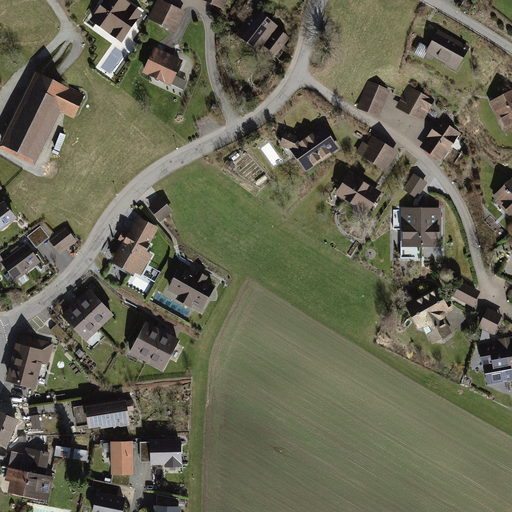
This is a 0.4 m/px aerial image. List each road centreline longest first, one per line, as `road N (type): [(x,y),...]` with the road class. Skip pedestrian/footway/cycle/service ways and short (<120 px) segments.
road 1 (residential): [(297,73),(255,121),(135,191),(62,288),(0,328)]
road 2 (residential): [(297,73),(403,138),(444,178),(495,307)]
